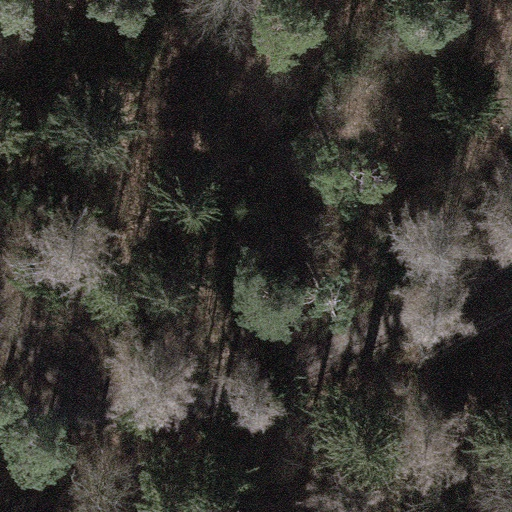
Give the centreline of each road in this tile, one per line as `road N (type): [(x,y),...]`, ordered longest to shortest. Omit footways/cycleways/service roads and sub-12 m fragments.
road 1 (track): [(0,424),(74,425),(231,402),(399,327),(511,254)]
road 2 (track): [(74,425),(0,310)]
